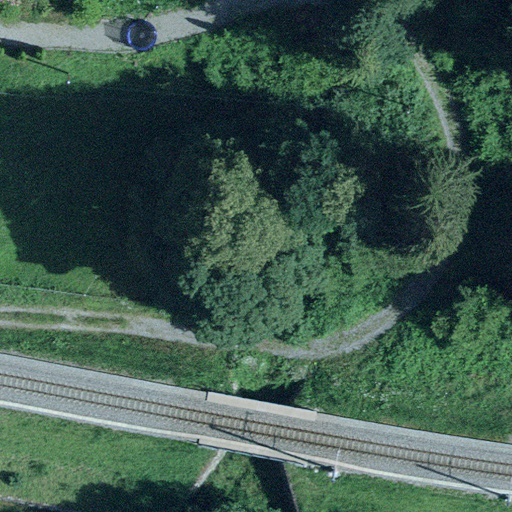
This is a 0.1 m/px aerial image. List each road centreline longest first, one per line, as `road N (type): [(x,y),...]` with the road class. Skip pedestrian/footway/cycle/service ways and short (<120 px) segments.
road 1 (track): [(382,0),(443,91),(455,128),(459,170),(444,222),(382,319),(348,342),(271,352),(243,461),(165,511)]
road 2 (track): [(271,352),(204,335),(0,312)]
road 3 (track): [(225,0),(134,38),(0,23)]
